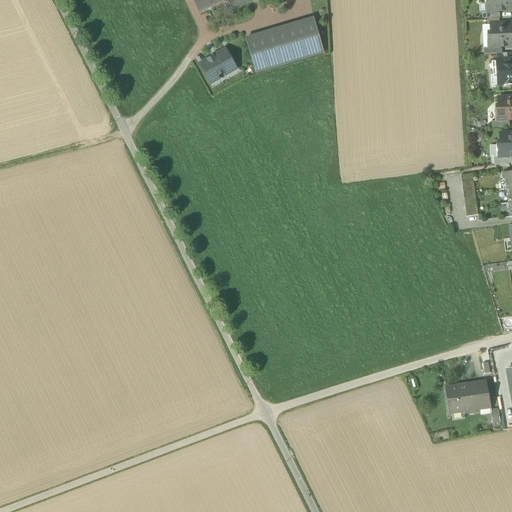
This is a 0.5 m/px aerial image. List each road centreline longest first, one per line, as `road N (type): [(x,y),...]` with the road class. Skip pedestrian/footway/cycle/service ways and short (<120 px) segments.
road 1 (unclassified): [(57,0),(262,414)]
road 2 (unclassified): [(3,511),(262,414)]
road 3 (unclassified): [(262,414),(511,336)]
